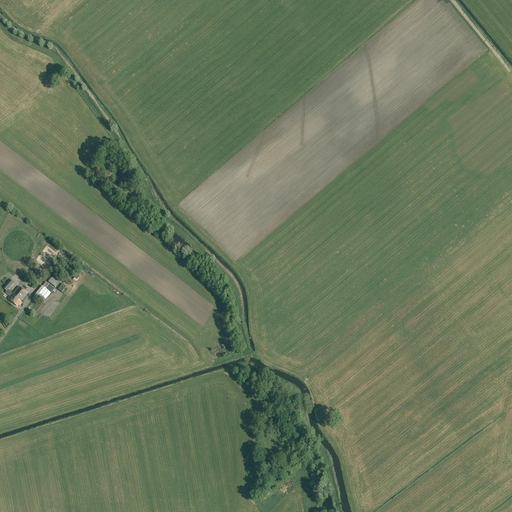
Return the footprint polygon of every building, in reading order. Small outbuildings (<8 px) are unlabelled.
[(36,273),(42,277),(45,273),(39,269),(36,273)] [(53,276),(48,282),(55,287),(57,284),(59,281),(53,276)] [(29,285),(22,279),(19,282),(25,288),(29,285)] [(8,298),(18,307),(21,302),(20,302),(27,294),(19,286),(13,294),(8,290),(14,283),(10,280),(3,288),(7,292),(6,293),(10,296),(8,298)] [(35,297),(42,303),(54,289),(47,283),(43,287),(35,297)] [(58,290),(62,292),(66,287),(63,284),(58,290)]
